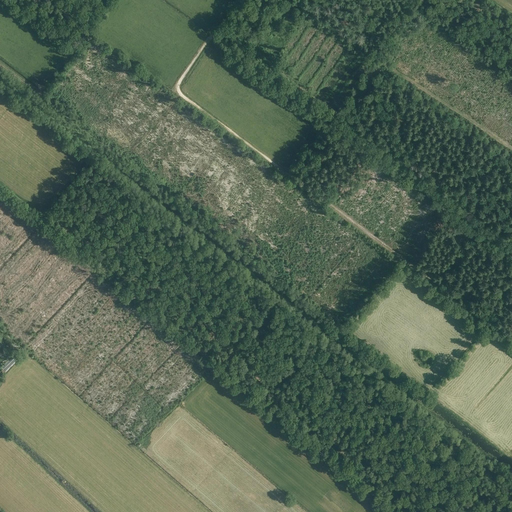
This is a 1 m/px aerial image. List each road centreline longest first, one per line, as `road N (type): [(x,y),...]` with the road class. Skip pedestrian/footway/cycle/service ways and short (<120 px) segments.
road 1 (track): [(511,339),(178,90),(212,36),(235,25),(246,0)]
road 2 (track): [(294,0),(511,148)]
road 3 (track): [(395,511),(218,366)]
